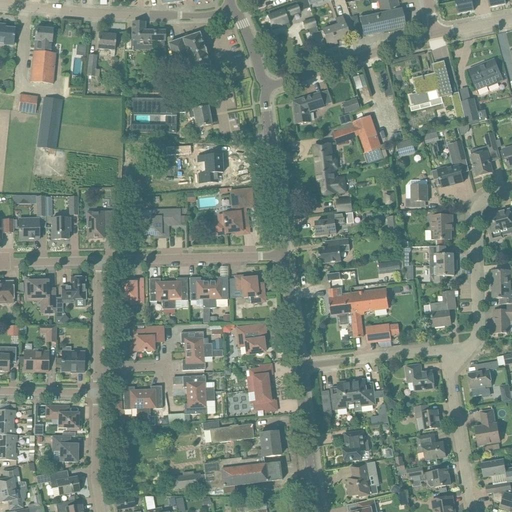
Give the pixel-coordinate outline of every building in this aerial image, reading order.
[(276,13),(267,16),(272,30),(288,24),(286,18),(300,13),(299,12),(310,8),(310,7),(307,0),(299,0),(295,1),(296,5),(276,13)] [(368,15),(359,17),(360,19),(361,27),(364,37),(365,36),(377,33),(391,30),(403,27),(404,28),(405,28),(401,10),(399,11),(396,0),(379,0),(378,0),(381,14),(373,16),(369,17),(368,15)] [(456,0),(456,1),(458,14),(474,11),(472,1),(474,0),(456,0)] [(332,28),(322,31),(328,47),(336,44),(335,41),(348,37),(342,18),(336,20),(338,26),(332,28)] [(314,20),(302,23),(305,30),(316,27),(314,20)] [(132,41),(132,49),(152,50),(152,47),(152,41),(156,41),(156,47),(164,47),(164,46),(164,41),(164,32),(144,32),(144,24),(132,23),(132,33),(132,41)] [(0,45),(13,47),(14,39),(15,29),(5,28),(5,26),(0,25),(0,45)] [(34,30),(33,37),(35,37),(35,38),(35,41),(34,52),(50,53),(51,43),(51,42),(54,42),(54,35),(52,35),(53,30),(36,28),(36,30),(34,30)] [(98,44),(97,50),(110,51),(110,57),(114,58),(114,51),(115,46),(116,36),(98,34),(98,44)] [(199,34),(168,45),(174,62),(170,63),(172,68),(172,69),(176,80),(210,68),(211,68),(206,55),(207,55),(205,51),(204,47),(203,47),(199,34)] [(86,56),(87,46),(79,44),(78,54),(86,56)] [(33,60),(31,83),(52,85),(54,62),(55,54),(50,53),(34,52),(33,60)] [(89,56),(87,77),(99,78),(100,70),(95,70),(96,57),(89,56)] [(494,60),(468,71),(472,80),(474,85),(476,91),(487,86),(488,88),(498,84),(497,82),(502,80),(500,74),(499,72),(498,70),(494,60)] [(153,72),(150,75),(150,78),(153,80),(159,80),(168,79),(167,62),(158,63),(158,71),(153,72)] [(417,95),(410,96),(412,105),(414,104),(414,107),(430,103),(427,93),(437,90),(439,98),(449,95),(450,97),(452,97),(443,63),(434,66),(437,77),(431,79),(430,76),(424,78),(423,76),(422,77),(422,78),(413,80),(417,95)] [(355,77),(358,89),(367,87),(364,75),(355,77)] [(294,102),(293,102),(293,103),(294,107),(296,125),(306,123),(309,123),(312,122),(310,112),(325,108),(324,106),(320,93),(299,100),(294,102)] [(19,95),(17,112),(35,114),(37,98),(19,95)] [(44,99),(37,147),(55,150),(62,101),(44,99)] [(131,125),(131,133),(176,134),(176,112),(178,112),(178,113),(179,113),(180,113),(181,114),(182,114),(183,114),(184,114),(185,113),(186,113),(187,113),(187,112),(188,112),(188,111),(193,110),(195,109),(195,106),(193,107),(191,107),(190,107),(188,106),(187,106),(185,106),(184,105),(182,105),(181,104),(179,104),(177,104),(173,104),(173,101),(165,101),(165,100),(167,100),(167,99),(131,99),(131,116),(165,116),(165,126),(131,125)] [(357,99),(343,103),(346,114),(360,110),(357,99)] [(462,102),(461,103),(462,104),(465,118),(467,124),(480,121),(477,112),(474,99),(470,100),(462,102)] [(193,110),(188,111),(188,112),(190,119),(195,118),(197,128),(201,128),(211,126),(207,107),(205,107),(203,101),(194,102),(195,106),(195,109),(193,110)] [(353,123),(354,127),(358,137),(362,151),(364,154),(380,149),(381,148),(379,145),(378,141),(370,117),(353,123)] [(469,125),(459,128),(461,136),(465,135),(467,134),(469,130),(469,127),(469,125)] [(354,127),(333,135),(337,145),(358,137),(354,127)] [(436,133),(423,137),(426,144),(438,141),(436,133)] [(493,133),(485,135),(489,153),(497,151),(493,133)] [(412,140),(396,145),(400,158),(415,154),(412,140)] [(461,142),(452,144),(457,162),(466,160),(461,142)] [(324,146),(314,147),(318,181),(328,180),(328,175),(336,174),(334,158),(332,159),(330,145),(324,146)] [(191,146),(168,148),(169,156),(191,155),(191,146)] [(504,152),(501,153),(503,162),(506,161),(506,162),(505,162),(506,164),(507,164),(508,168),(511,166),(511,147),(503,150),(504,152)] [(380,149),(364,154),(368,165),(384,160),(384,159),(388,158),(385,150),(381,152),(380,149)] [(487,152),(471,156),(477,177),(493,173),(490,163),(487,152)] [(204,157),(197,157),(198,163),(201,163),(201,173),(197,173),(198,184),(207,184),(217,183),(217,174),(222,173),(221,156),(211,156),(204,156),(204,157)] [(438,171),(432,173),(434,181),(440,180),(442,188),(463,183),(461,174),(459,167),(453,168),(438,172),(438,171)] [(328,180),(318,181),(319,196),(322,195),(322,196),(322,197),(323,198),(324,198),(324,199),(325,199),(326,199),(327,199),(328,199),(328,198),(329,198),(329,197),(329,196),(330,196),(330,195),(330,194),(338,194),(338,193),(344,193),(345,191),(345,187),(344,178),(336,179),(336,174),(328,175),(328,180)] [(139,183),(130,189),(135,196),(144,189),(139,183)] [(411,199),(405,200),(406,209),(422,208),(422,202),(427,202),(427,186),(411,186),(411,199)] [(223,215),(219,215),(220,225),(221,233),(223,234),(225,234),(242,232),(241,222),(247,222),(246,212),(244,213),(244,208),(252,207),(251,190),(231,192),(232,196),(232,202),(233,209),(234,209),(235,213),(223,215)] [(45,197),(36,197),(36,212),(36,217),(37,217),(45,217),(45,197)] [(78,198),(69,198),(69,216),(78,216),(78,198)] [(351,200),(337,201),(338,213),(352,211),(351,200)] [(511,219),(510,210),(489,215),(491,225),(489,225),(491,233),(511,228),(511,219)] [(141,219),(136,219),(137,227),(141,227),(141,236),(157,235),(157,238),(167,238),(167,226),(179,225),(179,224),(179,217),(179,215),(179,211),(153,212),(153,219),(143,219),(141,219)] [(94,218),(87,218),(87,229),(87,239),(104,239),(103,232),(103,229),(111,229),(111,232),(112,232),(112,231),(112,221),(118,221),(118,215),(112,215),(112,213),(112,212),(102,212),(102,213),(94,213),(94,218)] [(329,221),(316,223),(317,237),(336,234),(336,227),(345,226),(345,225),(354,224),(353,213),(344,214),(328,215),(329,221)] [(453,216),(431,217),(431,227),(431,232),(432,241),(435,241),(441,241),(451,240),(451,227),(453,227),(453,216)] [(398,217),(387,218),(389,234),(400,233),(398,217)] [(70,219),(52,219),(52,223),(52,230),(52,240),(68,240),(68,232),(70,232),(70,231),(70,228),(70,219)] [(13,220),(0,220),(0,241),(2,242),(1,233),(4,232),(4,233),(13,233),(13,223),(13,220)] [(38,222),(19,222),(19,231),(19,241),(39,241),(39,231),(39,228),(38,222)] [(326,248),(319,249),(321,265),(341,263),(340,253),(349,252),(348,240),(325,242),(326,248)] [(433,247),(429,247),(430,266),(457,266),(457,261),(454,261),(454,255),(446,255),(446,247),(436,247),(433,247)] [(399,262),(379,265),(381,274),(400,271),(401,276),(404,275),(403,261),(399,262)] [(510,272),(492,272),(492,286),(510,285),(511,285),(511,264),(510,264),(510,268),(510,272)] [(457,266),(430,266),(430,285),(434,284),(446,284),(446,277),(454,277),(454,270),(457,270),(457,266)] [(340,273),(327,275),(328,282),(341,280),(340,273)] [(248,276),(235,277),(236,287),(236,291),(243,290),(243,298),(250,298),(250,304),(255,303),(265,302),(263,283),(256,284),(256,278),(249,279),(248,276)] [(69,287),(61,287),(61,297),(62,298),(62,300),(74,300),(74,304),(74,308),(85,308),(85,300),(86,300),(85,278),(71,278),(71,286),(69,287)] [(197,278),(189,279),(189,289),(190,301),(196,301),(196,306),(202,306),(202,309),(203,309),(209,309),(208,282),(200,282),(200,280),(197,280),(197,278)] [(217,282),(208,282),(209,309),(216,309),(216,299),(221,299),(221,300),(228,300),(228,288),(228,278),(220,278),(220,280),(217,280),(217,282)] [(35,279),(25,280),(25,290),(25,299),(43,299),(44,314),(56,313),(55,300),(48,301),(48,292),(48,282),(35,282),(35,279)] [(156,279),(149,280),(149,290),(149,302),(157,302),(157,301),(162,301),(162,310),(163,310),(163,314),(169,314),(168,283),(160,283),(160,281),(156,281),(156,279)] [(176,283),(168,283),(169,314),(175,314),(175,310),(175,300),(180,300),(180,302),(188,301),(187,289),(187,279),(179,279),(179,281),(176,281),(176,283)] [(135,283),(121,283),(122,302),(132,302),(135,302),(136,305),(143,304),(143,290),(142,280),(135,280),(135,283)] [(0,304),(13,304),(13,294),(12,283),(2,283),(2,285),(0,284),(0,304)] [(511,285),(510,285),(492,286),(493,299),(500,299),(503,299),(505,299),(505,303),(511,302),(511,285)] [(337,289),(329,290),(330,299),(329,299),(331,316),(339,315),(340,318),(348,317),(351,317),(352,324),(361,323),(360,312),(354,313),(352,294),(343,295),(343,297),(338,298),(337,289)] [(387,290),(352,294),(354,313),(360,312),(389,309),(387,299),(387,290)] [(443,303),(430,305),(430,308),(432,318),(433,328),(451,325),(449,310),(456,310),(454,292),(446,293),(442,293),(443,303)] [(503,311),(493,311),(493,334),(505,334),(505,335),(507,335),(507,334),(511,334),(510,321),(511,321),(511,311),(507,311),(503,311)] [(57,319),(57,326),(64,326),(69,320),(62,313),(57,319)] [(361,323),(352,324),(354,339),(363,338),(361,323)] [(234,325),(223,326),(223,333),(230,333),(230,330),(235,330),(234,325)] [(264,325),(236,329),(237,335),(238,343),(239,349),(245,348),(246,356),(257,354),(263,354),(265,353),(263,340),(266,340),(265,332),(264,325)] [(389,325),(373,327),(375,343),(391,341),(389,325)] [(40,326),(40,333),(47,333),(47,342),(56,343),(56,327),(40,326)] [(7,327),(7,337),(19,337),(19,335),(19,327),(7,327)] [(146,331),(133,331),(134,339),(137,339),(137,352),(145,352),(146,352),(146,353),(147,354),(149,354),(151,354),(151,353),(151,352),(152,352),(154,352),(153,343),(163,343),(163,333),(163,327),(146,327),(146,331)] [(190,333),(180,333),(181,344),(185,344),(185,352),(212,351),(212,344),(202,345),(202,340),(203,340),(203,332),(190,333)] [(0,371),(8,372),(9,363),(16,363),(16,349),(4,348),(0,348),(0,371)] [(24,351),(24,371),(39,372),(39,373),(48,373),(48,352),(24,351)] [(186,360),(182,360),(182,371),(192,371),(205,370),(205,363),(203,363),(203,358),(212,358),(223,357),(222,351),(216,351),(212,351),(185,352),(186,360)] [(57,359),(56,366),(62,366),(61,372),(72,372),(72,371),(75,371),(75,374),(84,374),(84,355),(71,355),(62,354),(62,359),(57,359)] [(480,373),(468,375),(470,389),(471,389),(473,397),(482,395),(482,398),(491,397),(489,389),(486,390),(486,388),(492,387),(489,372),(499,370),(498,362),(479,365),(480,373)] [(250,378),(246,378),(248,391),(269,389),(267,376),(272,375),(271,365),(259,367),(259,370),(249,371),(250,378)] [(420,366),(406,368),(407,378),(408,384),(414,383),(415,391),(424,390),(434,389),(432,372),(421,373),(420,366)] [(192,377),(183,377),(183,389),(187,388),(187,396),(214,395),(214,388),(208,388),(206,389),(205,376),(192,377)] [(365,380),(351,382),(354,405),(355,412),(362,411),(361,407),(375,405),(375,402),(375,399),(374,392),(367,393),(366,384),(365,380)] [(339,397),(332,398),(332,400),(334,411),(344,409),(348,409),(348,406),(354,405),(351,382),(337,384),(339,397)] [(150,391),(143,391),(143,418),(144,418),(150,418),(150,408),(155,408),(155,409),(162,409),(162,400),(161,387),(150,387),(150,391)] [(134,388),(123,388),(124,411),(131,410),(131,409),(136,409),(136,418),(131,418),(131,428),(144,427),(143,418),(143,391),(134,392),(134,388)] [(269,389),(248,391),(250,404),(253,404),(254,411),(264,410),(264,412),(266,412),(276,411),(275,401),(270,402),(270,400),(269,389)] [(329,391),(321,392),(325,417),(332,416),(329,391)] [(510,391),(501,393),(502,402),(511,400),(510,391)] [(184,414),(179,414),(180,424),(190,424),(189,415),(194,415),(207,414),(206,402),(209,402),(215,402),(214,395),(187,396),(188,404),(184,404),(184,414)] [(391,400),(387,401),(388,412),(399,410),(398,405),(392,400),(391,400)] [(381,419),(371,420),(372,424),(382,423),(382,424),(389,423),(388,416),(387,416),(385,405),(381,406),(382,416),(384,417),(382,421),(381,419)] [(46,416),(45,420),(59,420),(58,429),(67,429),(67,431),(80,431),(80,422),(78,422),(78,417),(79,414),(75,414),(69,414),(69,406),(60,406),(46,406),(46,416)] [(415,409),(410,410),(410,414),(415,413),(416,420),(423,419),(425,431),(431,430),(441,428),(438,411),(429,413),(428,406),(418,408),(414,408),(415,409)] [(0,410),(0,423),(13,424),(13,419),(15,419),(15,411),(0,410)] [(484,427),(475,428),(478,446),(500,443),(497,425),(495,425),(493,411),(481,413),(482,422),(484,422),(484,427)] [(218,422),(202,424),(203,432),(210,431),(211,444),(254,439),(252,425),(242,426),(219,429),(218,422)] [(0,423),(0,436),(15,436),(15,429),(13,429),(13,424),(0,423)] [(35,425),(34,436),(43,436),(43,425),(35,425)] [(261,450),(258,451),(258,457),(262,457),(263,458),(281,456),(278,432),(259,435),(260,445),(261,450)] [(346,450),(343,450),(345,462),(355,461),(362,460),(361,451),(362,452),(366,452),(369,450),(368,441),(365,440),(364,432),(354,433),(344,434),(346,450)] [(156,439),(154,439),(155,444),(163,443),(163,442),(167,442),(166,435),(155,436),(156,439)] [(0,436),(0,448),(15,449),(15,443),(16,443),(17,436),(15,436),(0,436)] [(53,437),(52,452),(60,452),(60,463),(78,463),(78,461),(80,461),(80,452),(78,452),(78,445),(70,445),(70,437),(53,437)] [(424,439),(417,440),(419,450),(424,449),(426,461),(436,460),(446,458),(443,443),(435,444),(434,438),(424,439)] [(0,448),(0,460),(16,461),(16,454),(15,454),(15,449),(0,448)] [(389,449),(385,451),(387,459),(394,458),(392,450),(389,449)] [(205,474),(172,478),(174,489),(201,486),(201,489),(205,490),(222,488),(223,495),(235,493),(234,487),(282,481),(279,463),(263,465),(262,457),(258,457),(255,457),(256,459),(246,460),(246,459),(241,460),(241,459),(219,461),(220,463),(204,465),(205,474)] [(504,460),(481,464),(483,478),(506,475),(507,483),(510,483),(511,482),(511,468),(505,469),(504,460)] [(350,487),(348,487),(350,497),(359,495),(360,497),(370,496),(378,494),(376,486),(368,487),(368,486),(367,477),(369,476),(367,464),(362,465),(352,467),(354,479),(349,479),(350,487)] [(0,491),(27,487),(26,483),(22,482),(20,483),(17,468),(12,469),(2,471),(4,480),(0,480),(0,491)] [(412,470),(407,471),(408,474),(408,476),(409,479),(411,478),(420,477),(421,482),(428,481),(428,485),(431,488),(435,487),(435,488),(441,487),(450,486),(448,470),(423,474),(422,468),(412,470)] [(54,473),(48,475),(51,490),(57,488),(59,496),(79,493),(76,478),(66,480),(64,472),(54,473)] [(507,483),(486,487),(487,495),(493,494),(494,500),(502,503),(501,508),(508,511),(507,511),(511,511),(511,495),(511,491),(511,490),(510,483),(507,483)] [(27,487),(0,491),(0,503),(8,502),(9,510),(19,509),(23,508),(22,503),(24,502),(24,499),(25,499),(26,494),(25,492),(27,491),(27,487)] [(408,491),(398,493),(401,507),(410,505),(408,491)] [(152,497),(144,498),(146,511),(162,511),(161,508),(154,509),(152,497)] [(443,499),(432,501),(433,511),(452,511),(452,508),(454,508),(452,497),(443,499)] [(178,499),(179,511),(186,511),(184,498),(178,499)] [(209,498),(201,500),(203,506),(211,504),(209,498)] [(265,499),(237,501),(237,511),(250,511),(257,511),(267,511),(267,508),(271,508),(270,502),(266,503),(265,499)] [(376,511),(374,501),(358,504),(360,511),(358,511),(376,511)] [(61,504),(56,504),(57,511),(82,511),(82,506),(72,508),(71,502),(61,504)]
